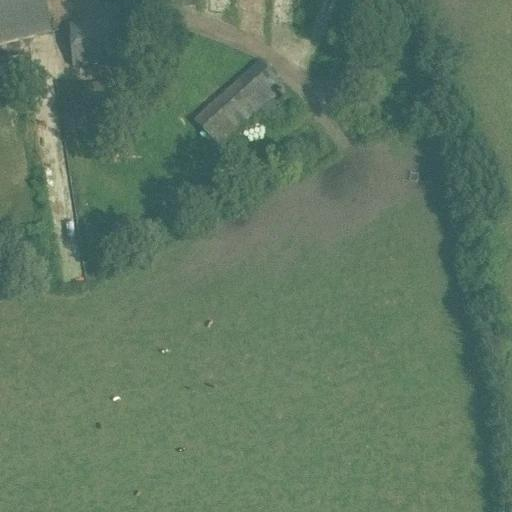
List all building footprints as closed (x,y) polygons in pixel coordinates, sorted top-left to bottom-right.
[(44,0),(0,0),(0,45),(52,34),(44,0)] [(236,0),(236,8),(254,8),(253,0),(236,0)] [(124,21),(69,25),(72,68),(137,63),(135,33),(125,34),(124,21)] [(259,63),(194,122),(219,148),(260,112),(267,120),(277,112),(274,109),(277,107),(271,101),(283,90),(259,63)] [(116,85),(74,88),(78,130),(99,128),(98,122),(112,121),(113,127),(133,125),(133,118),(146,117),(144,91),(130,92),(116,93),(116,85)]
